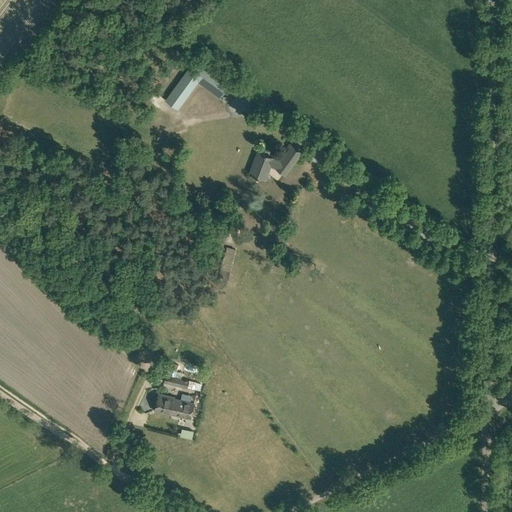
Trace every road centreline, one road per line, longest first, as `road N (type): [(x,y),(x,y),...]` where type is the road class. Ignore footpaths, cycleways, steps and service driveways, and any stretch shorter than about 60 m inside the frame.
road 1 (unclassified): [(485,410),(493,0)]
road 2 (unclassified): [(293,511),(485,410)]
road 3 (unknown): [(316,154),(488,274)]
road 4 (track): [(163,511),(0,396)]
